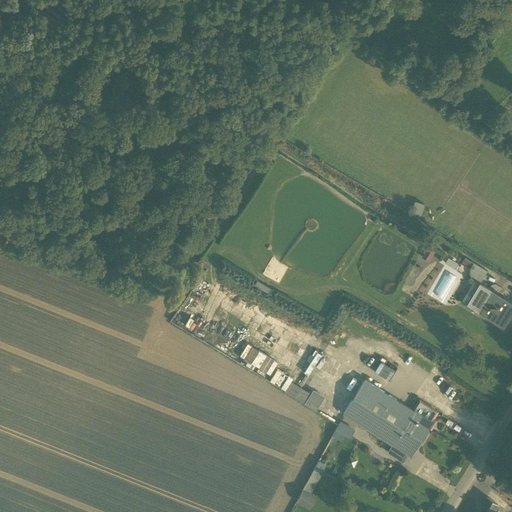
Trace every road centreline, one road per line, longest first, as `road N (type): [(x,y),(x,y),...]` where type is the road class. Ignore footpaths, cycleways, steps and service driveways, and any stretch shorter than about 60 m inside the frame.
road 1 (track): [(0,58),(246,160),(155,289)]
road 2 (track): [(0,233),(155,289)]
road 3 (unclassified): [(511,411),(447,511)]
